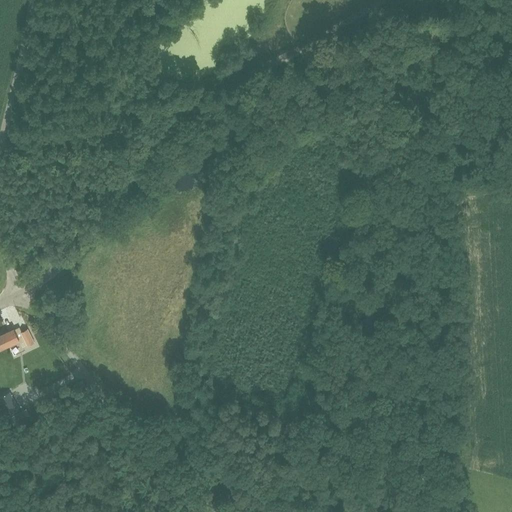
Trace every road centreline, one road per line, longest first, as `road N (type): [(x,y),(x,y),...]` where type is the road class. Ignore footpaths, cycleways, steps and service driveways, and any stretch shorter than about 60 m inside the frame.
road 1 (tertiary): [(21,293),(78,246),(188,105),(376,0)]
road 2 (unclassified): [(213,511),(123,420),(21,293)]
road 3 (track): [(0,148),(156,142)]
road 4 (track): [(21,511),(27,478),(42,455),(68,436),(123,420)]
road 5 (unclassified): [(0,138),(27,0)]
